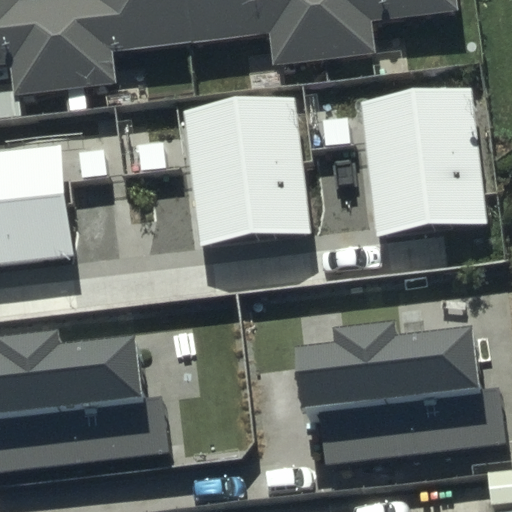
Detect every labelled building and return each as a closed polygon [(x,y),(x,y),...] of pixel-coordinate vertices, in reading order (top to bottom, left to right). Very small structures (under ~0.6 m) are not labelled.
[(0,0),(0,71),(19,70),(23,104),(126,93),(123,60),(278,44),(282,75),(384,65),(380,31),(471,21),(469,0),(96,0),(96,1),(29,8),(28,0),(0,0)] [(468,88),(360,100),(376,237),(484,224),(468,88)] [(293,102),(184,114),(200,250),(308,238),(293,102)] [(61,146),(0,153),(0,268),(74,260),(61,146)] [(332,344),(292,349),(302,430),(321,428),(326,469),(506,446),(499,395),(476,398),(468,333),(396,341),(394,323),(330,330),(332,344)] [(0,473),(170,452),(163,401),(140,404),(132,338),(60,347),(58,328),(0,335),(0,473)]
